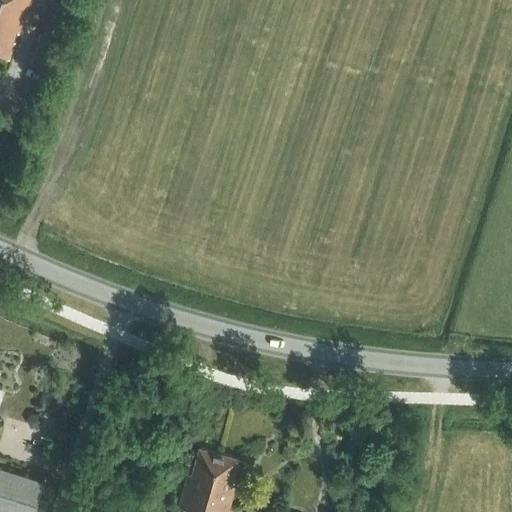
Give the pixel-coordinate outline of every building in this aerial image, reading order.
[(0,0),(0,54),(10,58),(29,0),(0,0)] [(52,71),(73,7),(53,0),(43,32),(41,31),(30,64),(52,71)] [(51,410),(64,403),(57,388),(43,395),(51,410)] [(203,511),(219,452),(200,446),(191,478),(187,477),(179,504),(203,511)] [(219,452),(203,511),(206,511),(227,511),(234,490),(230,489),(238,459),(239,458),(239,457),(219,452)] [(0,465),(0,511),(2,511),(33,511),(44,480),(0,465)]
